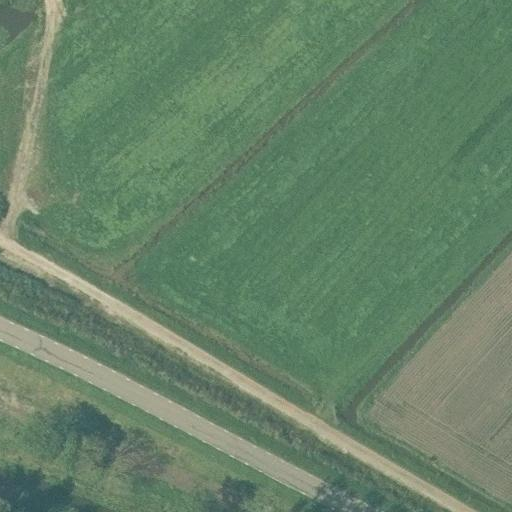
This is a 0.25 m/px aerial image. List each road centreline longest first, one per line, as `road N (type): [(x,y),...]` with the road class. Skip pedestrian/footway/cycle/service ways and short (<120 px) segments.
road 1 (unclassified): [(357,511),(0,331)]
road 2 (tertiary): [(0,213),(81,0)]
